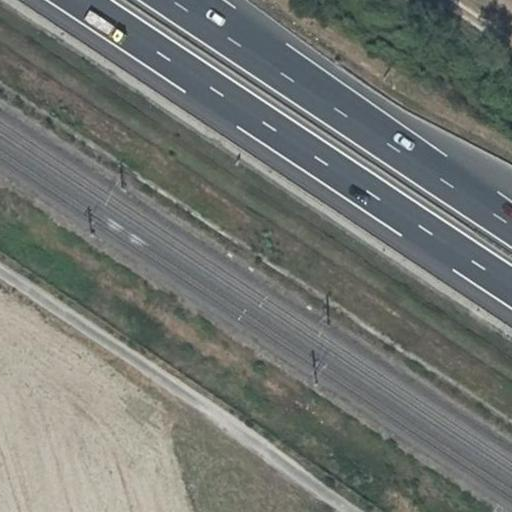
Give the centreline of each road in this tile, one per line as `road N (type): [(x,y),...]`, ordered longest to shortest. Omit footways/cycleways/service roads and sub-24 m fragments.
road 1 (motorway): [(77,0),(511,287)]
road 2 (unclassified): [(0,271),(358,511)]
road 3 (motorway): [(511,225),(171,0)]
